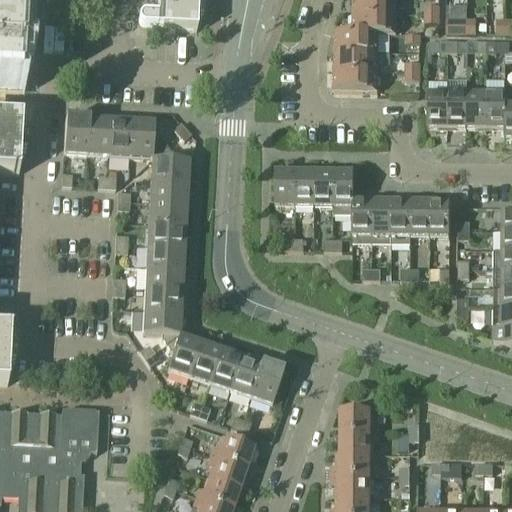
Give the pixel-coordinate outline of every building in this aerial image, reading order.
[(195,35),(197,0),(157,0),(156,20),(142,20),(141,20),(140,21),(138,22),(138,23),(137,25),(137,26),(137,28),(138,29),(139,30),(140,31),(141,32),(143,32),(195,35)] [(395,18),(395,0),(352,0),(352,18),(395,18)] [(21,55),(22,48),(24,48),(25,29),(20,28),(20,11),(0,9),(0,91),(16,92),(17,74),(22,75),(23,55),(21,55)] [(438,19),(438,9),(424,10),(424,19),(438,19)] [(395,39),(395,18),(352,18),(352,36),(352,37),(377,37),(377,39),(395,39)] [(439,28),(438,19),(424,19),(424,28),(439,28)] [(466,37),(467,23),(458,23),(457,37),(466,37)] [(476,37),(476,23),(467,23),(466,37),(476,37)] [(505,38),(505,24),(497,23),(496,38),(505,38)] [(377,56),(377,39),(377,37),(352,37),(352,36),(334,36),(333,56),(377,56)] [(419,48),(419,39),(405,39),(405,48),(419,48)] [(428,45),(428,57),(431,57),(448,57),(448,46),(431,45),(428,45)] [(466,57),(466,46),(448,46),(448,57),(466,57)] [(486,58),(487,46),(477,46),(477,58),(486,58)] [(506,58),(506,46),(487,46),(486,58),(506,58)] [(377,76),(377,56),(333,56),(333,75),(377,76)] [(419,76),(419,67),(405,67),(405,76),(419,76)] [(377,96),(377,76),(333,75),(333,96),(377,96)] [(419,85),(419,76),(405,76),(405,85),(419,85)] [(447,133),(447,97),(427,97),(427,133),(447,133)] [(466,133),(467,98),(447,97),(447,133),(466,133)] [(486,134),(486,98),(467,98),(466,133),(486,134)] [(505,134),(505,108),(506,108),(506,98),(486,98),(486,134),(504,134),(505,134)] [(0,333),(0,176),(18,178),(21,123),(0,121),(0,388),(7,389),(10,334),(0,333)] [(85,161),(87,123),(65,122),(63,159),(85,161)] [(107,162),(109,124),(87,123),(85,161),(107,162)] [(128,163),(130,125),(109,124),(107,162),(128,163)] [(166,150),(158,142),(152,142),(153,127),(130,125),(128,163),(150,164),(166,150)] [(177,140),(184,133),(179,128),(172,134),(177,140)] [(182,146),(189,140),(190,139),(184,133),(177,140),(182,146)] [(187,188),(189,166),(173,165),(174,159),(166,150),(150,164),(149,186),(187,188)] [(295,212),(295,176),(275,176),(274,211),(295,212)] [(314,212),(314,176),(295,176),(295,212),(314,212)] [(333,212),(334,177),(314,176),(314,212),(333,212)] [(333,212),(333,220),(352,220),(352,212),(352,205),(353,205),(353,196),(354,177),(334,177),(333,212)] [(70,192),(71,180),(62,179),(61,191),(70,192)] [(105,194),(106,183),(97,182),(97,193),(105,194)] [(83,183),(83,192),(91,193),(92,187),(87,183),(83,183)] [(114,194),(115,183),(106,183),(105,194),(114,194)] [(186,210),(187,188),(149,186),(148,208),(186,210)] [(129,207),(129,198),(117,197),(116,206),(129,207)] [(372,206),(353,205),(352,205),(352,212),(352,220),(351,241),(353,241),(353,249),(372,249),(372,206)] [(128,216),(129,207),(116,206),(116,215),(128,216)] [(390,249),(391,206),(372,206),(372,249),(390,249)] [(410,242),(410,206),(391,206),(390,249),(410,250),(410,242)] [(429,242),(430,206),(410,206),(410,242),(429,242)] [(449,242),(450,207),(430,206),(429,242),(449,242)] [(185,232),(186,210),(148,208),(147,230),(185,232)] [(511,235),(511,215),(501,216),(501,236),(511,235)] [(469,235),(469,226),(458,226),(458,235),(469,235)] [(184,253),(185,232),(147,230),(146,251),(184,253)] [(469,245),(469,235),(458,235),(458,245),(469,245)] [(511,255),(511,235),(501,236),(501,255),(511,255)] [(126,250),(127,241),(115,241),(114,250),(126,250)] [(294,256),(294,244),(285,244),(285,256),(294,256)] [(303,256),(303,244),(294,244),(294,256),(303,256)] [(333,256),(333,244),(324,244),(324,256),(333,256)] [(342,256),(342,244),(333,244),(333,256),(342,256)] [(126,259),(126,250),(114,250),(114,258),(126,259)] [(183,275),(184,253),(146,251),(145,273),(183,275)] [(511,255),(501,255),(493,255),(493,274),(511,274),(511,255)] [(469,274),(469,265),(457,265),(457,274),(469,274)] [(181,297),(183,275),(145,273),(143,295),(181,297)] [(371,285),(371,274),(362,274),(362,285),(371,285)] [(381,285),(381,274),(371,274),(371,285),(381,285)] [(410,286),(410,274),(401,274),(401,286),(410,286)] [(419,286),(419,274),(410,274),(410,286),(419,286)] [(449,286),(449,274),(429,274),(429,285),(440,285),(440,286),(449,286)] [(469,283),(469,274),(457,274),(457,283),(469,283)] [(511,293),(511,274),(493,274),(492,293),(511,293)] [(124,293),(124,284),(113,283),(112,293),(124,293)] [(123,302),(124,293),(112,293),(112,301),(123,302)] [(511,312),(511,293),(492,293),(492,313),(511,312)] [(180,318),(181,297),(143,295),(142,316),(180,318)] [(469,313),(469,303),(457,303),(457,313),(469,313)] [(511,312),(492,313),(492,346),(504,349),(511,349),(511,312)] [(468,322),(469,313),(457,313),(457,321),(468,322)] [(179,340),(180,318),(142,316),(141,339),(161,340),(160,344),(164,350),(179,340)] [(187,383),(200,347),(179,340),(164,350),(169,356),(173,357),(166,376),(187,383)] [(208,390),(221,354),(200,347),(187,383),(208,390)] [(153,357),(148,350),(138,357),(143,364),(153,357)] [(228,397),(241,361),(221,354),(208,390),(228,397)] [(158,365),(153,357),(143,364),(148,372),(158,365)] [(249,404),(262,368),(241,361),(228,397),(249,404)] [(271,411),(283,375),(262,368),(249,404),(271,411)] [(197,422),(201,412),(193,409),(189,419),(197,422)] [(205,425),(209,414),(201,412),(197,422),(205,425)] [(374,429),(374,415),(340,415),(339,438),(379,438),(379,429),(374,429)] [(81,511),(83,488),(83,480),(79,480),(80,466),(84,466),(89,462),(89,458),(96,458),(98,418),(61,416),(61,421),(35,419),(35,418),(32,418),(32,419),(5,418),(5,416),(3,416),(3,417),(0,417),(0,510),(0,511),(1,503),(17,503),(16,511),(81,511)] [(238,436),(242,425),(233,422),(230,433),(238,436)] [(246,439),(250,428),(242,425),(238,436),(246,439)] [(419,438),(419,429),(409,429),(409,438),(419,438)] [(373,461),(374,447),(378,447),(379,438),(339,438),(339,458),(339,460),(370,460),(370,461),(373,461)] [(419,447),(419,438),(409,438),(409,447),(419,447)] [(247,474),(255,452),(222,441),(218,454),(213,452),(210,461),(247,474)] [(188,454),(191,446),(182,443),(179,451),(188,454)] [(186,462),(188,454),(179,451),(177,459),(186,462)] [(370,481),(370,461),(370,460),(339,460),(339,458),(336,458),(336,472),(330,472),(330,481),(370,481)] [(240,494),(247,474),(210,461),(207,469),(212,471),(208,483),(240,494)] [(440,478),(440,469),(432,469),(432,478),(440,478)] [(449,469),(440,469),(440,478),(449,479),(459,479),(459,469),(449,469)] [(484,479),(484,469),(475,469),(475,479),(484,479)] [(492,479),(492,469),(484,469),(484,479),(492,479)] [(410,482),(409,473),(400,473),(400,482),(410,482)] [(369,503),(370,481),(330,481),(330,490),(335,490),(335,503),(369,503)] [(410,490),(410,482),(400,482),(400,490),(410,490)] [(226,511),(234,511),(240,494),(208,483),(204,495),(199,493),(196,502),(226,511)] [(175,495),(178,487),(168,484),(165,492),(175,495)] [(172,503),(175,495),(165,492),(162,500),(172,503)] [(226,511),(196,502),(193,510),(197,511),(226,511)] [(369,511),(369,503),(335,503),(334,511),(369,511)]
